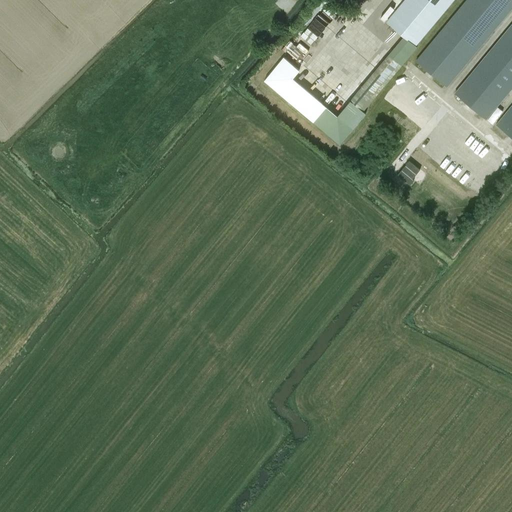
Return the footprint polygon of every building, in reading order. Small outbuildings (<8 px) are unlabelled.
[(366,114),(363,111),(417,47),(456,0),(405,0),(386,25),(403,38),(337,116),(293,78),(299,70),(283,57),(264,80),(340,145),(366,114)] [(511,8),(511,0),(466,0),(416,61),(447,87),(511,8)] [(309,47),(332,19),(322,11),(299,39),(309,47)] [(511,24),(455,94),(486,120),(511,88),(511,24)] [(299,62),(309,51),(299,43),(289,54),(299,62)] [(511,104),(496,124),(511,137),(511,104)]
